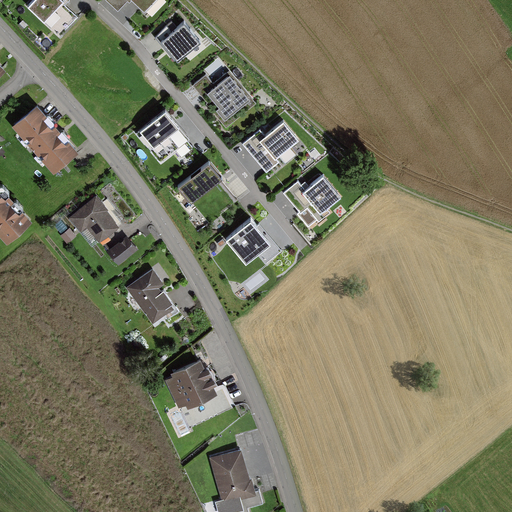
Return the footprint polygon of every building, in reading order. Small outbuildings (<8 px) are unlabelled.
[(59,0),(32,0),(26,8),(42,22),(59,0)] [(103,0),(116,11),(125,0),(126,0),(142,13),(153,0),(103,0)] [(63,13),(53,24),(60,31),(74,16),(60,3),(57,7),(63,13)] [(180,57),(202,37),(181,15),(159,35),(180,57)] [(216,107),(225,118),(250,96),(230,72),(207,90),(219,105),(216,107)] [(190,135),(164,104),(139,126),(165,157),(190,135)] [(75,149),(37,105),(13,126),(51,170),(75,149)] [(298,133),(281,114),(254,138),(250,134),(243,140),(270,170),(281,160),(275,153),(298,133)] [(226,178),(208,157),(178,183),(196,204),(226,178)] [(339,192),(320,171),(306,183),(300,176),(285,189),(304,209),(313,200),(321,209),(339,192)] [(29,220),(0,186),(0,229),(8,238),(29,220)] [(93,197),(68,218),(79,231),(84,228),(97,243),(117,225),(93,197)] [(271,239),(251,215),(226,235),(247,259),(271,239)] [(127,234),(107,250),(119,264),(138,249),(127,234)] [(159,283),(149,269),(124,287),(150,323),(170,308),(155,287),(159,283)] [(213,389),(197,356),(165,371),(181,404),(213,389)] [(242,444),(206,454),(221,511),(246,511),(245,508),(261,504),(260,489),(255,491),(242,444)]
